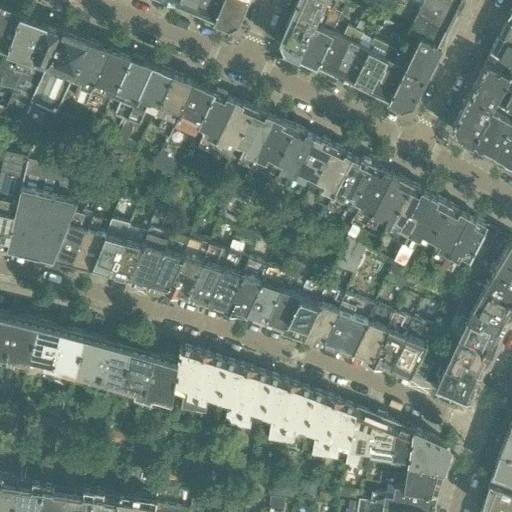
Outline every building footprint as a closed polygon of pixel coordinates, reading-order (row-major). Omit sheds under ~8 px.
[(178,0),(178,3),(196,10),(199,0),(178,0)] [(199,0),(196,10),(214,17),(221,0),(199,0)] [(221,0),(214,17),(229,24),(229,23),(236,20),(236,21),(244,0),(221,0)] [(283,47),(298,54),(307,36),(306,36),(311,26),(312,26),(318,13),(318,14),(323,4),(326,6),(329,0),(296,0),(280,40),(281,40),(283,47)] [(317,63),(333,29),(342,10),(332,6),(334,0),(329,0),(326,6),(323,4),(318,14),(318,13),(312,26),(311,26),(306,36),(307,36),(298,54),(306,57),(305,60),(314,65),(316,62),(317,63)] [(409,26),(421,32),(441,42),(448,27),(393,0),(383,0),(381,3),(413,19),(409,26)] [(393,0),(448,27),(462,0),(393,0)] [(5,57),(6,57),(8,51),(20,12),(0,5),(0,47),(6,50),(5,57)] [(8,51),(6,57),(3,70),(0,84),(15,87),(20,75),(22,72),(13,69),(14,66),(27,70),(28,69),(30,70),(37,51),(33,50),(43,20),(20,12),(8,51)] [(336,72),(354,80),(374,38),(360,31),(364,21),(361,19),(357,28),(349,44),(350,45),(346,54),(343,53),(338,62),(340,63),(336,72)] [(511,21),(506,19),(499,34),(511,40),(511,21)] [(4,111),(23,117),(62,27),(43,20),(33,50),(37,51),(30,70),(29,74),(22,72),(20,75),(15,87),(4,111)] [(317,63),(336,72),(340,63),(338,62),(343,53),(346,54),(350,45),(349,44),(357,28),(348,24),(343,34),(333,29),(317,63)] [(398,50),(409,26),(403,24),(398,34),(385,62),(387,63),(382,72),(379,70),(375,80),(376,81),(372,89),(388,97),(390,98),(410,55),(398,50)] [(52,120),(72,76),(89,37),(62,27),(23,117),(49,129),(52,120)] [(375,35),(374,38),(354,80),(372,89),(376,81),(375,80),(379,70),(382,72),(387,63),(385,62),(398,34),(393,31),(388,41),(375,35)] [(421,32),(414,46),(434,56),(441,42),(421,32)] [(511,40),(499,34),(491,48),(511,59),(511,40)] [(75,95),(86,99),(109,44),(101,41),(100,42),(89,38),(89,37),(72,76),(81,80),(75,95)] [(104,89),(113,92),(130,53),(119,49),(119,48),(109,44),(86,99),(98,104),(104,89)] [(410,55),(390,98),(403,104),(410,102),(411,102),(434,56),(414,46),(410,55)] [(472,140),(510,71),(511,68),(511,59),(491,48),(453,124),(454,124),(456,131),(456,132),(472,140)] [(125,121),(128,115),(151,61),(142,58),(143,54),(133,50),(131,54),(130,53),(113,92),(122,96),(116,111),(123,114),(121,120),(125,121)] [(146,105),(155,109),(172,70),(160,65),(161,65),(151,61),(128,115),(140,120),(146,105)] [(157,127),(169,133),(192,78),(184,75),(172,70),(155,109),(164,113),(157,127)] [(472,140),(493,152),(511,117),(511,89),(511,91),(503,86),(511,72),(510,71),(472,140)] [(197,127),(199,121),(216,85),(215,84),(214,88),(202,83),(202,82),(192,78),(169,133),(181,138),(187,124),(197,127)] [(200,143),(211,148),(234,96),(226,92),(225,92),(226,89),(216,85),(199,121),(208,125),(200,143)] [(211,148),(220,152),(230,156),(233,148),(252,104),(243,100),(234,96),(211,148)] [(238,160),(249,164),(273,113),(265,109),(265,110),(252,104),(233,148),(242,152),(238,160)] [(72,115),(78,117),(81,110),(75,107),(72,115)] [(268,151),(276,155),(291,122),(283,118),(273,113),(249,164),(259,169),(268,151)] [(511,117),(493,152),(511,162),(511,117)] [(99,126),(106,129),(109,120),(102,118),(99,126)] [(52,120),(49,129),(55,132),(59,123),(52,120)] [(277,178),(287,183),(312,131),(305,128),(304,128),(291,122),(276,155),(285,159),(277,178)] [(116,143),(136,151),(139,143),(128,138),(133,126),(124,123),(116,143)] [(307,170),(316,174),(332,141),(322,137),(322,136),(312,131),(287,183),(298,188),(307,170)] [(160,150),(173,156),(177,147),(164,141),(160,150)] [(316,197),(327,202),(351,150),(344,146),(343,147),(332,141),(316,174),(324,178),(316,197)] [(0,243),(8,245),(28,157),(29,154),(5,149),(0,173),(0,243)] [(349,204),(352,198),(372,161),(371,156),(365,153),(362,156),(361,156),(361,155),(351,150),(327,202),(337,207),(341,200),(349,204)] [(154,161),(175,170),(180,160),(158,151),(154,161)] [(197,164),(203,166),(206,159),(204,158),(205,157),(201,155),(198,154),(194,163),(197,164)] [(53,256),(73,209),(78,197),(78,196),(78,195),(76,195),(76,196),(69,194),(75,168),(28,157),(8,245),(53,256)] [(206,159),(203,166),(209,169),(210,169),(213,162),(206,159)] [(362,228),(365,221),(391,170),(384,167),(383,166),(384,164),(375,160),(374,162),(372,161),(352,198),(349,204),(348,207),(356,212),(352,219),(354,220),(347,234),(350,235),(357,239),(362,228)] [(391,218),(393,213),(410,181),(402,176),(391,170),(365,221),(375,226),(382,214),(391,218)] [(217,184),(231,191),(236,181),(222,174),(217,184)] [(231,191),(231,192),(250,201),(255,189),(236,181),(231,191)] [(392,236),(403,242),(430,191),(421,186),(420,186),(410,181),(393,213),(391,218),(390,219),(396,222),(397,226),(392,236)] [(422,229),(431,233),(447,200),(438,195),(430,191),(403,242),(399,249),(395,259),(405,264),(413,246),(422,229)] [(150,223),(154,224),(161,208),(170,211),(174,200),(161,196),(159,202),(158,202),(150,223)] [(280,202),(287,206),(290,200),(282,197),(280,202)] [(431,256),(441,261),(467,210),(459,206),(458,207),(447,200),(431,233),(440,238),(431,256)] [(126,207),(121,220),(130,223),(135,210),(126,207)] [(306,215),(317,220),(320,213),(310,208),(306,215)] [(53,256),(75,261),(78,253),(75,252),(79,243),(84,244),(87,235),(86,234),(94,213),(92,213),(73,209),(53,256)] [(467,210),(441,261),(451,267),(461,248),(477,257),(477,256),(480,258),(486,247),(476,241),(487,222),(476,216),(467,210)] [(75,261),(91,266),(107,231),(97,228),(103,216),(94,213),(86,234),(87,235),(84,244),(79,243),(75,252),(78,253),(75,261)] [(91,266),(111,271),(114,262),(113,262),(116,253),(120,254),(125,244),(123,244),(131,224),(120,221),(115,233),(107,231),(91,266)] [(147,228),(130,276),(149,282),(171,230),(156,225),(154,224),(150,223),(147,228)] [(111,271),(130,276),(147,228),(131,224),(123,244),(125,244),(120,254),(116,253),(113,262),(114,262),(111,271)] [(238,226),(235,234),(252,241),(255,233),(238,226)] [(362,228),(357,239),(376,249),(381,238),(362,228)] [(478,239),(487,245),(494,234),(485,228),(478,239)] [(333,238),(345,243),(350,235),(347,234),(337,229),(333,238)] [(149,282),(167,287),(190,235),(182,233),(171,230),(149,282)] [(167,287),(188,293),(210,241),(212,236),(191,230),(190,235),(167,287)] [(350,235),(345,243),(336,263),(354,270),(366,245),(376,249),(357,239),(350,235)] [(511,237),(496,264),(511,272),(511,271),(511,237)] [(188,293),(207,299),(222,263),(215,261),(222,245),(210,241),(188,293)] [(214,301),(226,305),(249,254),(229,247),(222,263),(207,299),(214,301)] [(226,305),(247,312),(270,262),(249,254),(226,305)] [(405,264),(395,259),(384,280),(399,287),(409,266),(405,264)] [(247,312),(266,318),(289,268),(270,262),(247,312)] [(484,285),(511,298),(511,271),(511,272),(496,264),(494,267),(489,276),(484,285)] [(266,318),(285,325),(308,276),(307,275),(307,276),(300,273),(289,268),(266,318)] [(432,279),(440,284),(445,275),(437,271),(432,279)] [(285,325),(304,332),(326,282),(308,276),(285,325)] [(489,313),(504,321),(505,321),(511,308),(511,298),(484,285),(472,279),(457,308),(468,314),(484,322),(489,313)] [(304,332),(324,339),(345,290),(342,289),(337,303),(334,302),(339,287),(330,284),(326,282),(304,332)] [(333,342),(353,350),(375,301),(345,290),(324,339),(333,342)] [(353,350),(371,357),(393,309),(386,306),(375,301),(353,350)] [(0,355),(5,357),(15,310),(0,306),(0,355)] [(371,357),(391,365),(413,316),(393,308),(393,309),(371,357)] [(14,353),(29,357),(30,353),(38,316),(15,310),(5,357),(13,359),(14,353)] [(468,314),(458,333),(491,348),(500,329),(500,328),(504,321),(489,313),(484,322),(468,314)] [(30,353),(29,357),(25,372),(30,374),(41,371),(42,366),(51,368),(62,322),(38,316),(30,353)] [(413,316),(391,365),(409,373),(420,351),(424,343),(425,340),(433,324),(413,316)] [(60,364),(76,369),(85,327),(62,322),(51,368),(59,370),(60,364)] [(88,378),(97,380),(104,353),(108,334),(85,327),(76,369),(90,372),(88,378)] [(453,344),(445,362),(462,370),(466,361),(481,368),(481,369),(485,360),(491,348),(458,333),(450,330),(445,341),(453,344)] [(107,377),(122,381),(133,341),(108,334),(104,353),(97,380),(105,382),(107,377)] [(134,391),(143,393),(155,347),(133,341),(122,381),(136,385),(134,391)] [(181,406),(193,408),(202,348),(194,345),(194,346),(181,342),(180,341),(180,343),(177,354),(175,379),(188,384),(187,390),(184,389),(181,406)] [(431,356),(433,357),(435,353),(437,349),(424,343),(420,351),(424,353),(431,356)] [(172,396),(175,379),(177,354),(155,347),(143,393),(150,396),(152,390),(172,396)] [(206,390),(218,394),(224,356),(213,352),(202,348),(193,408),(205,410),(207,397),(206,396),(206,390)] [(433,357),(431,356),(424,353),(420,351),(409,373),(424,379),(429,369),(434,358),(433,357)] [(225,421),(236,423),(245,362),(237,359),(237,360),(224,356),(218,394),(231,398),(230,405),(227,404),(225,421)] [(434,358),(429,369),(440,374),(436,383),(435,383),(468,398),(478,376),(477,376),(481,368),(466,361),(462,370),(445,362),(445,363),(434,358)] [(250,405),(262,409),(268,370),(257,367),(257,366),(245,362),(236,423),(250,425),(252,412),(249,411),(250,405)] [(269,436),(282,438),(290,378),(281,374),(281,375),(268,370),(262,409),(275,413),(274,420),(271,419),(269,436)] [(294,420),(306,424),(312,386),(300,383),(301,382),(290,378),(282,438),(294,440),(295,427),(293,426),(294,420)] [(312,451),(325,453),(334,394),(325,390),(325,391),(312,386),(306,424),(319,429),(318,435),(315,434),(312,451)] [(337,435),(349,439),(354,403),(344,399),(344,398),(334,394),(325,453),(337,455),(339,443),(336,441),(337,435)] [(367,468),(370,450),(376,412),(354,403),(349,439),(349,444),(362,446),(359,467),(367,468)] [(0,408),(0,417),(9,420),(11,410),(0,408)] [(9,420),(19,422),(21,412),(11,410),(9,420)] [(64,420),(75,422),(87,425),(89,415),(66,410),(64,420)] [(19,422),(30,424),(31,414),(21,412),(19,422)] [(377,455),(391,457),(397,420),(376,412),(370,450),(378,451),(377,455)] [(30,424),(40,426),(42,416),(31,414),(30,424)] [(40,426),(51,428),(53,418),(42,416),(40,426)] [(51,428),(62,430),(64,420),(53,418),(51,428)] [(62,430),(74,432),(75,422),(64,420),(62,430)] [(399,454),(409,455),(413,426),(397,420),(391,457),(398,458),(399,454)] [(74,432),(85,434),(87,425),(75,422),(74,432)] [(85,434),(96,436),(98,427),(87,425),(85,434)] [(409,455),(408,460),(444,464),(449,447),(450,447),(446,440),(413,426),(409,455)] [(96,436),(107,438),(108,429),(98,427),(96,436)] [(501,446),(511,450),(511,428),(508,427),(501,446)] [(155,428),(154,437),(166,440),(167,429),(155,428)] [(107,438),(117,440),(118,431),(108,429),(107,438)] [(117,440),(127,442),(129,433),(118,431),(117,440)] [(129,433),(127,442),(164,449),(166,440),(154,437),(129,433)] [(511,450),(501,446),(500,449),(489,480),(511,488),(511,487),(511,450)] [(406,473),(404,484),(436,489),(443,466),(444,464),(408,460),(407,464),(399,462),(394,471),(406,473)] [(253,465),(232,461),(229,477),(251,481),(253,465)] [(162,467),(160,478),(170,479),(174,480),(175,470),(162,467)] [(0,511),(11,511),(17,480),(1,477),(2,472),(0,471),(0,511)] [(11,511),(37,511),(43,478),(33,476),(33,477),(19,475),(19,474),(17,474),(17,480),(11,511)] [(37,511),(63,511),(68,487),(52,485),(53,479),(43,478),(37,511)] [(170,479),(160,478),(159,485),(169,487),(170,479)] [(481,506),(511,510),(511,487),(511,488),(489,480),(481,506)] [(265,484),(250,482),(249,489),(264,491),(265,484)] [(371,498),(431,507),(435,490),(436,490),(436,489),(404,484),(395,482),(394,492),(372,489),(371,498)] [(194,483),(193,491),(191,506),(201,507),(205,484),(194,483)] [(63,511),(89,511),(94,486),(84,484),(83,490),(68,487),(63,511)] [(89,511),(115,511),(118,495),(102,492),(103,487),(94,486),(89,511)] [(247,499),(256,501),(258,491),(248,490),(247,499)] [(304,499),(318,501),(319,492),(306,490),(304,499)] [(154,511),(156,501),(157,495),(136,491),(135,497),(118,495),(115,511),(154,511)] [(319,492),(318,501),(335,503),(336,495),(319,492)] [(281,511),(283,496),(274,495),(270,494),(268,510),(267,511),(281,511)] [(430,511),(431,507),(371,498),(359,496),(357,508),(356,511),(430,511)] [(177,511),(179,504),(156,501),(154,511),(177,511)]
